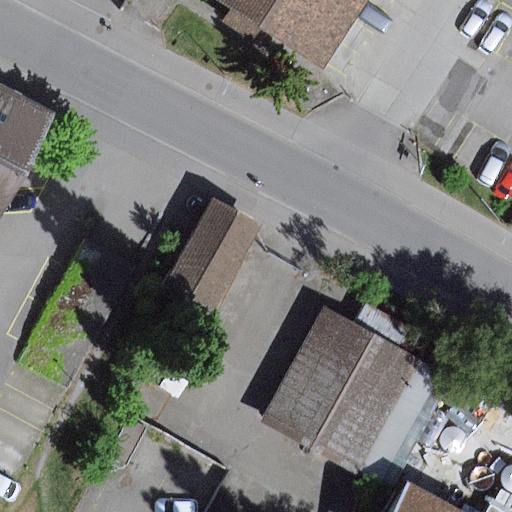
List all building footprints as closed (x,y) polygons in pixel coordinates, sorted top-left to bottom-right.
[(211,0),(326,75),(375,0),(211,0)] [(0,224),(57,120),(0,89),(0,224)] [(214,206),(165,291),(211,317),(259,232),(214,206)] [(86,243),(23,361),(70,388),(71,388),(134,268),(86,243)] [(326,311),(266,423),(362,473),(421,362),(326,311)] [(443,373),(421,362),(362,473),(384,486),(443,373)] [(459,511),(412,487),(398,511),(459,511)]
